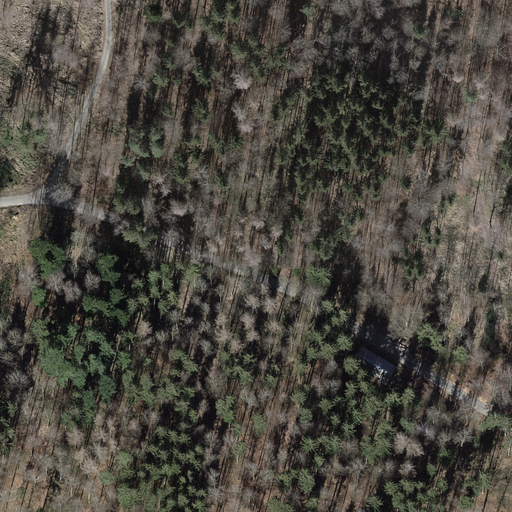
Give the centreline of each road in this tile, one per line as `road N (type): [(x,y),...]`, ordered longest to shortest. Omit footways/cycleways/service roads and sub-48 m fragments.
road 1 (track): [(511,423),(293,290),(117,226),(0,201)]
road 2 (track): [(116,0),(122,32),(103,75),(17,200)]
